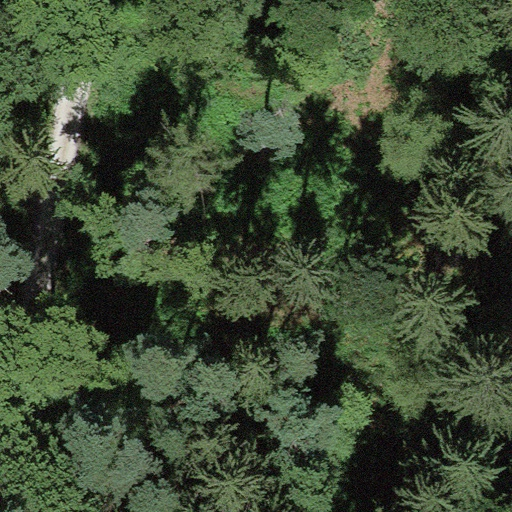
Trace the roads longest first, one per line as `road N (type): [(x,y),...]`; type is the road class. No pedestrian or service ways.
road 1 (track): [(31,511),(69,415),(98,0)]
road 2 (track): [(69,415),(150,511)]
